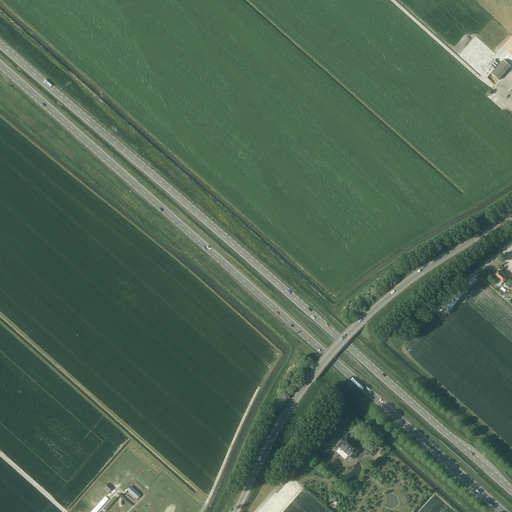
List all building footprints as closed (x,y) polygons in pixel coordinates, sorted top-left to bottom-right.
[(511,67),(503,60),(492,73),(499,80),(511,67)] [(506,285),(509,281),(506,279),(507,279),(499,272),(493,278),(502,285),(503,283),(506,285)] [(353,459),(362,449),(369,455),(374,450),(367,443),(363,448),(348,435),(338,446),(353,459)] [(104,488),(108,493),(114,487),(110,482),(104,488)] [(127,490),(137,498),(140,495),(130,486),(127,490)]
